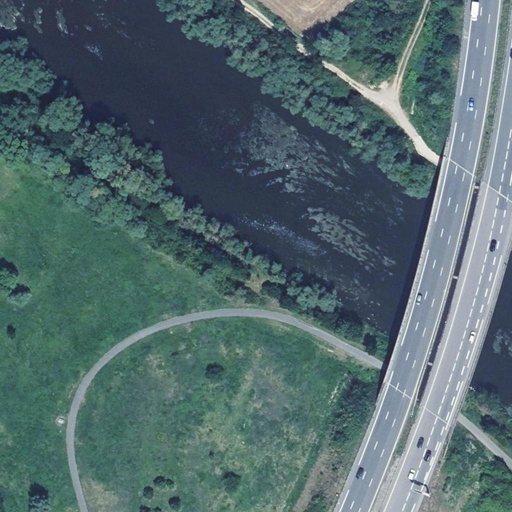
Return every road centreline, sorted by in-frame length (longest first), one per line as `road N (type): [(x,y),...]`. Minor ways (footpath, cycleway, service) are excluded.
road 1 (motorway): [(482,0),(439,264),(354,511)]
road 2 (motorway): [(398,511),(478,280),(504,171)]
road 3 (track): [(232,0),(382,111),(423,0)]
road 4 (unclassified): [(382,111),(511,208)]
